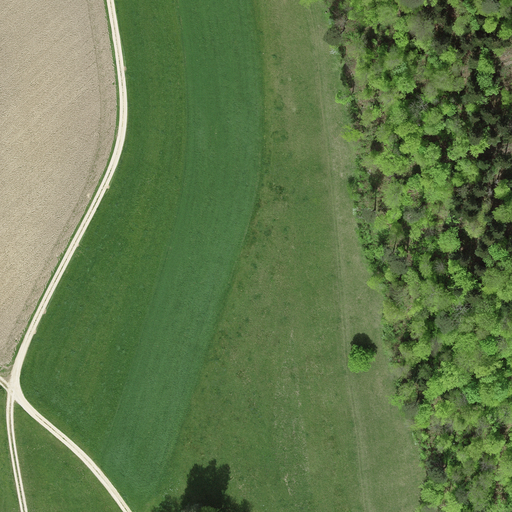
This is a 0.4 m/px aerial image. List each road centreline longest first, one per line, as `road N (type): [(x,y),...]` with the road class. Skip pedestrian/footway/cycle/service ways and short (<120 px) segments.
road 1 (track): [(110,0),(120,147),(11,388)]
road 2 (track): [(126,511),(90,461),(11,388)]
road 3 (track): [(11,388),(24,511)]
